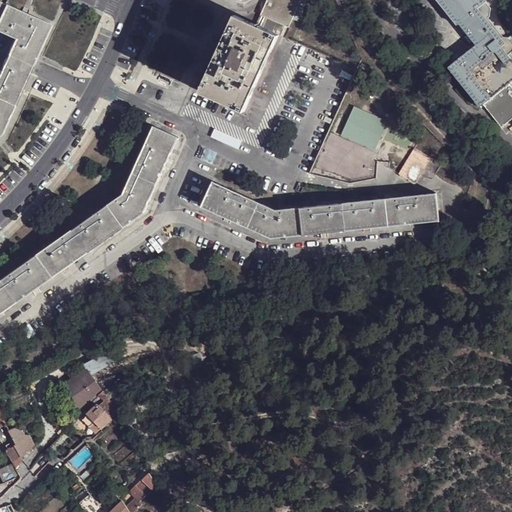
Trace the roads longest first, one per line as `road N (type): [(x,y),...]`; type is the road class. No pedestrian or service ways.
road 1 (tertiary): [(0,215),(59,148),(100,83),(129,11)]
road 2 (unknown): [(329,76),(292,169),(189,126)]
road 3 (track): [(226,341),(315,334),(344,305)]
